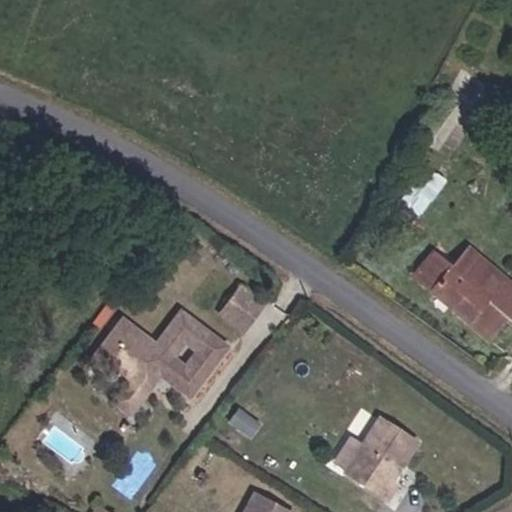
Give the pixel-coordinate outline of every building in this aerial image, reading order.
[(420,212),(448,179),(434,167),(406,200),(420,212)] [(470,292),(432,265),(405,245),(395,259),(388,254),(378,271),(393,281),(395,276),(452,319),(470,292)] [(488,275),(446,245),(432,265),(470,292),(473,295),(488,275)] [(511,322),(511,321),(511,293),(488,275),(473,295),(511,322)] [(218,314),(247,331),(266,298),(237,282),(218,314)] [(162,379),(190,402),(231,353),(185,314),(158,347),(126,320),(92,360),(109,374),(115,368),(130,380),(123,388),(141,403),(162,379)] [(130,417),(141,403),(123,388),(112,402),(130,417)] [(371,428),(333,480),(373,510),(384,496),(379,492),(407,454),(371,428)] [(259,511),(242,502),(236,511),(259,511)]
